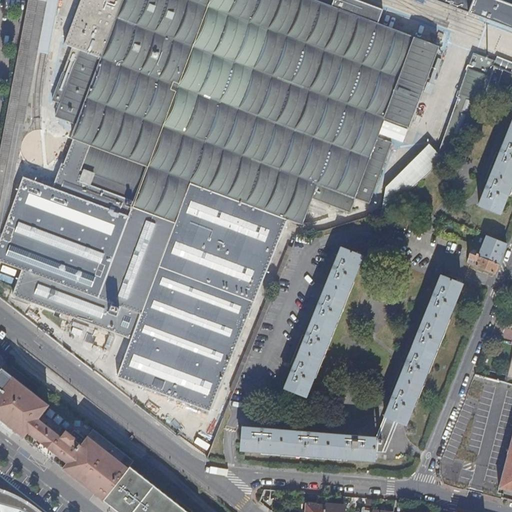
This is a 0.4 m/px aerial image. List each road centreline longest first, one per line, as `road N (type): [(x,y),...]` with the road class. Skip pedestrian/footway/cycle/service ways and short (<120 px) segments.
road 1 (residential): [(12,328),(207,475)]
road 2 (residential): [(505,263),(418,491)]
road 3 (residential): [(418,491),(207,475)]
